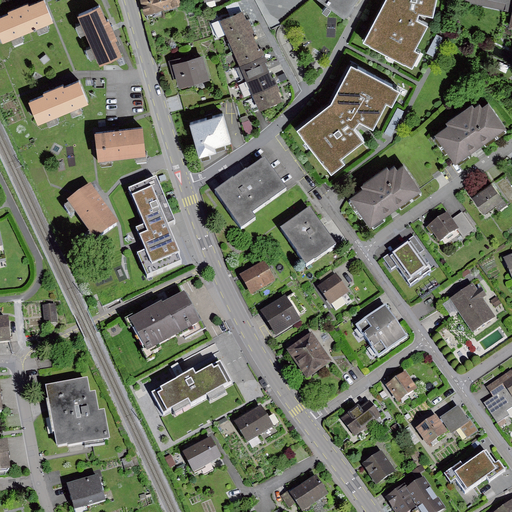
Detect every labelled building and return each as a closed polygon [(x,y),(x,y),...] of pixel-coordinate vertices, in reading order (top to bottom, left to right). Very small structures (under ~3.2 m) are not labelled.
[(22,0),(7,6),(9,9),(0,12),(0,27),(4,37),(53,17),(46,0),(30,0),(29,0),(22,0)] [(137,0),(140,14),(179,6),(177,0),(137,0)] [(315,0),(341,17),(352,0),(315,0)] [(382,0),(364,36),(411,62),(420,46),(414,43),(428,19),(417,13),(418,11),(419,8),(434,10),(435,0),(382,0)] [(511,0),(462,0),(463,1),(511,11),(511,14),(510,24),(511,24),(511,0)] [(75,15),(97,65),(120,55),(98,5),(75,15)] [(241,12),(217,22),(254,107),(278,96),(274,86),(270,76),(264,63),(258,51),(253,38),(246,22),(241,12)] [(436,33),(427,53),(433,56),(443,36),(436,33)] [(45,53),(39,57),(44,63),(50,59),(45,53)] [(200,56),(168,64),(174,87),(206,79),(200,56)] [(331,97),(297,123),(332,167),(345,157),(342,153),(364,135),(355,122),(357,119),(360,116),(374,122),(386,97),(393,100),(400,84),(351,58),(331,97)] [(44,88),(45,91),(30,97),(39,118),(88,98),(79,77),(64,82),(64,80),(44,88)] [(449,121),(436,130),(455,158),(475,144),(506,122),(489,97),(482,102),(480,98),(475,102),(473,99),(446,118),(449,121)] [(398,107),(385,132),(391,135),(404,110),(398,107)] [(223,110),(189,119),(199,152),(230,142),(223,110)] [(96,128),(99,156),(146,151),(143,123),(96,128)] [(233,181),(215,194),(241,229),(254,219),(251,215),(285,191),(264,161),(247,173),(246,172),(234,182),(233,181)] [(362,184),(350,193),(370,221),(390,207),(420,186),(404,163),(398,166),(395,162),(390,165),(388,161),(359,180),(362,184)] [(175,221),(156,177),(129,189),(144,225),(137,228),(146,249),(137,253),(147,276),(183,261),(167,224),(175,221)] [(492,181),(473,194),(484,211),(494,204),(499,210),(507,204),(492,181)] [(118,223),(90,184),(67,200),(95,239),(118,223)] [(311,206),(281,227),(306,264),(315,258),(315,259),(337,244),(311,206)] [(452,219),(447,212),(430,224),(441,240),(459,229),(452,219)] [(474,230),(462,212),(452,219),(459,229),(464,237),(474,230)] [(410,241),(420,254),(425,251),(414,236),(407,241),(408,242),(410,241)] [(390,254),(389,255),(396,266),(411,285),(431,271),(420,254),(410,241),(408,242),(390,254)] [(391,270),(396,266),(389,255),(390,254),(390,253),(383,258),(391,270)] [(259,262),(238,278),(253,297),(274,282),(259,262)] [(323,282),(317,286),(329,305),(349,292),(337,273),(334,275),(331,270),(320,278),(323,282)] [(473,283),(442,305),(450,317),(459,312),(473,332),(495,317),(482,298),(486,296),(481,287),(477,290),(473,283)] [(162,301),(129,319),(147,351),(202,322),(185,291),(163,303),(162,301)] [(285,295),(260,311),(276,336),(301,321),(298,317),(307,312),(295,293),(287,297),(285,295)] [(497,297),(491,300),(496,307),(501,303),(497,297)] [(56,324),(55,305),(42,306),(42,325),(56,324)] [(383,307),(356,326),(376,356),(404,337),(383,307)] [(0,343),(11,342),(9,317),(0,317),(0,343)] [(312,333),(288,350),(308,379),(332,362),(312,333)] [(193,369),(151,392),(163,413),(172,408),(175,413),(207,396),(210,401),(227,392),(224,387),(233,382),(221,361),(196,375),(193,369)] [(511,369),(486,387),(493,398),(485,403),(496,419),(511,408),(511,369)] [(406,372),(386,385),(398,402),(418,389),(406,372)] [(87,377),(46,386),(57,446),(67,445),(67,446),(110,439),(105,410),(99,411),(96,391),(90,392),(87,377)] [(369,403),(340,422),(352,439),(380,420),(369,403)] [(436,414),(416,428),(428,446),(449,431),(451,434),(460,428),(469,421),(458,405),(439,419),(436,414)] [(261,406),(234,422),(246,443),(274,426),(261,406)] [(471,420),(469,421),(460,428),(467,438),(478,431),(471,420)] [(398,423),(391,428),(395,434),(402,429),(398,423)] [(211,437),(183,452),(194,472),(221,457),(211,437)] [(0,440),(0,470),(10,469),(7,440),(0,440)] [(417,450),(410,455),(414,461),(411,463),(416,469),(425,462),(417,450)] [(461,462),(444,474),(450,483),(456,479),(465,493),(486,478),(489,481),(505,470),(499,461),(496,463),(486,450),(464,466),(461,462)] [(381,451),(362,464),(377,485),(396,472),(381,451)] [(170,455),(165,458),(170,468),(176,465),(170,455)] [(316,474),(281,495),(288,507),(297,502),(302,511),(329,494),(316,474)] [(423,474),(386,498),(395,511),(409,511),(418,506),(421,511),(439,511),(446,508),(423,474)] [(99,475),(67,484),(74,509),(106,500),(99,475)] [(511,511),(511,500),(494,511),(511,511)]
